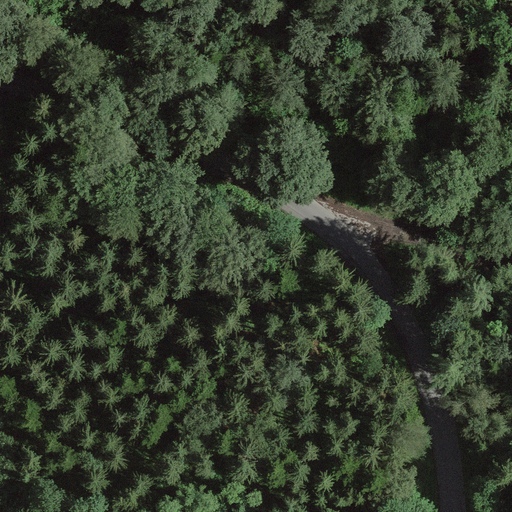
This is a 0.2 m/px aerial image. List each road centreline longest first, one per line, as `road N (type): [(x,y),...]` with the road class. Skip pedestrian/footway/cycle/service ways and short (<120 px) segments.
road 1 (residential): [(456,511),(431,379),(373,272),(324,216),(248,172),(0,83)]
road 2 (track): [(324,216),(511,276)]
